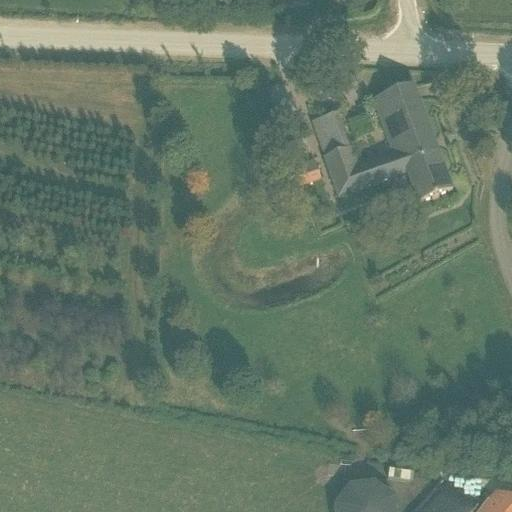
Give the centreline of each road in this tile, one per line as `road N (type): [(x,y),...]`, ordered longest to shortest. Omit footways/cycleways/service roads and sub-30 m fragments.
road 1 (tertiary): [(409,52),(0,36)]
road 2 (unclassified): [(511,281),(491,217),(511,144)]
